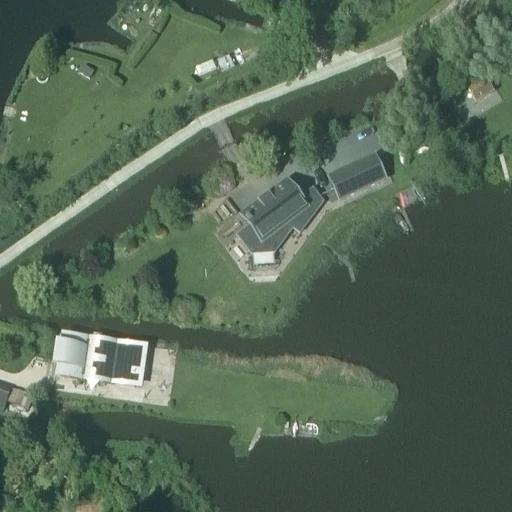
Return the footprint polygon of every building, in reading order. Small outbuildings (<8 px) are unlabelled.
[(280,2),(276,11),(288,16),(292,6),(280,2)] [(221,75),(233,69),(228,58),(216,63),(221,75)] [(473,105),(493,94),(484,78),(464,89),(473,105)] [(329,180),(339,202),(384,182),(374,160),(329,180)] [(251,258),(252,274),(275,272),(274,256),(292,231),(299,236),(322,206),(312,193),(299,203),(286,185),(268,199),(268,198),(267,199),(268,200),(259,207),(258,205),(257,206),(258,207),(242,219),(250,230),(237,239),(251,258)] [(56,368),(60,368),(59,378),(134,389),(139,350),(68,339),(67,350),(59,349),(57,362),(56,368)] [(28,411),(32,399),(0,387),(0,413),(2,414),(5,404),(28,411)]
